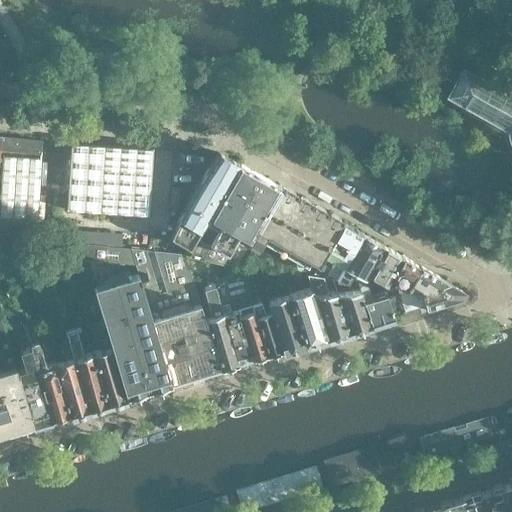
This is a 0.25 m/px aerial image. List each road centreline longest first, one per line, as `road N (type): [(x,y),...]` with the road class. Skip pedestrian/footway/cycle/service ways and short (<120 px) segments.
road 1 (residential): [(482,308),(0,452)]
road 2 (residential): [(482,308),(471,278),(448,258),(254,143)]
road 3 (residential): [(355,511),(511,464)]
